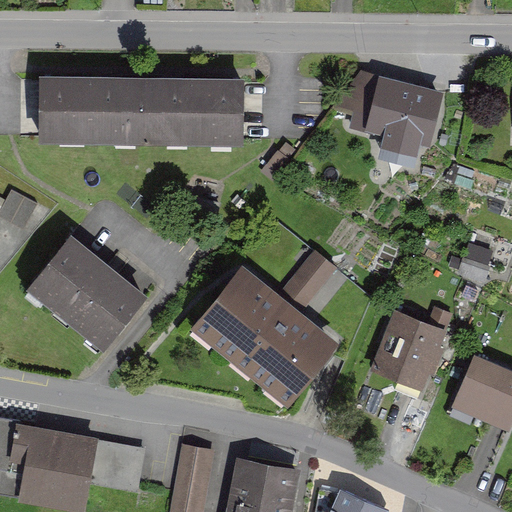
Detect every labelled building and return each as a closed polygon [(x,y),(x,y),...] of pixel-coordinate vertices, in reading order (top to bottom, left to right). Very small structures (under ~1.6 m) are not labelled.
[(431,145),(445,88),(361,68),(335,106),(352,110),(348,126),(380,134),(375,155),(416,165),(421,143),(431,145)] [(245,146),(247,79),(47,74),(45,141),(245,146)] [(35,205),(10,192),(0,212),(0,218),(23,230),(35,205)] [(107,349),(151,295),(72,231),(28,284),(107,349)] [(471,239),(460,268),(484,277),(495,248),(471,239)] [(301,261),(324,279),(339,260),(316,242),(301,261)] [(290,410),(342,347),(244,266),(192,329),(290,410)] [(423,387),(447,330),(396,309),(372,366),(423,387)] [(509,426),(511,419),(511,368),(474,353),(453,403),(509,426)] [(100,438),(0,416),(0,469),(2,470),(0,480),(0,489),(86,509),(91,485),(138,495),(148,449),(100,438)] [(201,511),(212,452),(181,447),(168,511),(201,511)] [(291,511),(299,468),(237,457),(227,511),(291,511)] [(388,511),(390,509),(341,485),(331,505),(329,511),(388,511)]
